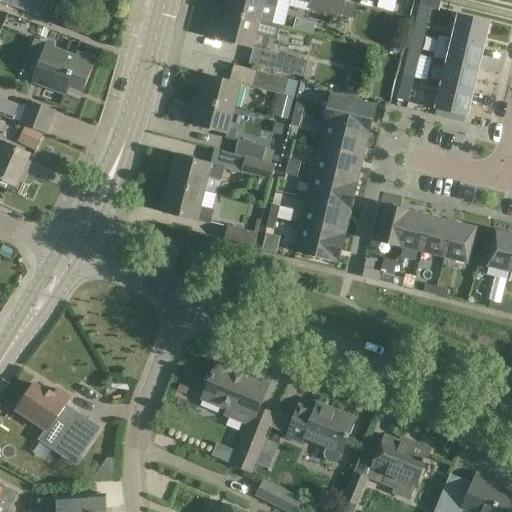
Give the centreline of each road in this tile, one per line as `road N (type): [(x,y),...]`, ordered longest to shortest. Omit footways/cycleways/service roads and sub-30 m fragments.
road 1 (residential): [(511,409),(191,294)]
road 2 (secondary): [(74,246),(109,178),(167,0)]
road 3 (residential): [(153,511),(132,450),(191,294)]
road 4 (secondary): [(0,362),(74,246)]
road 5 (residential): [(496,187),(373,153)]
road 6 (residential): [(191,294),(74,246)]
